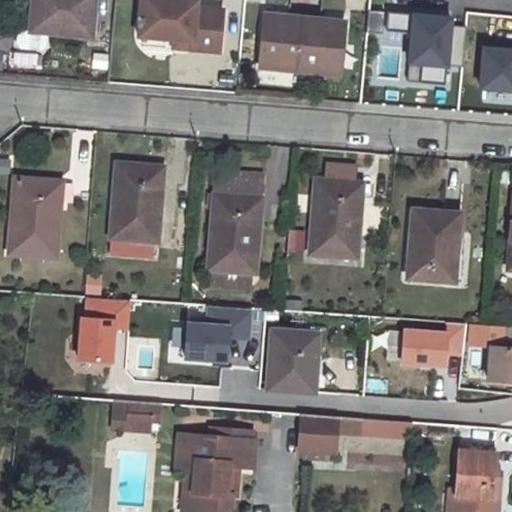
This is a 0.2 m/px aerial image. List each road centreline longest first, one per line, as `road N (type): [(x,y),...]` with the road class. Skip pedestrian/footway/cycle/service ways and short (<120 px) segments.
road 1 (residential): [(0,102),(511,142)]
road 2 (residential): [(511,407),(478,415),(235,397)]
